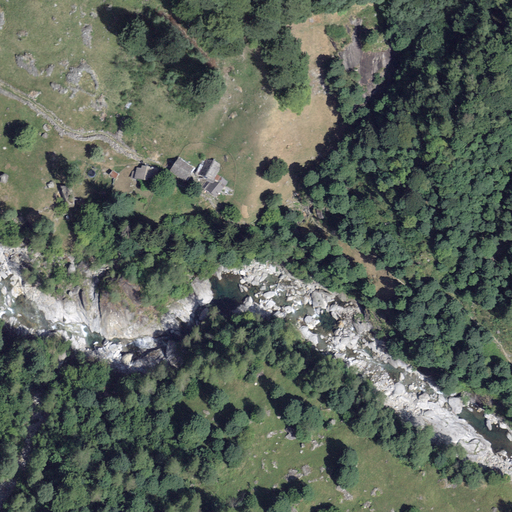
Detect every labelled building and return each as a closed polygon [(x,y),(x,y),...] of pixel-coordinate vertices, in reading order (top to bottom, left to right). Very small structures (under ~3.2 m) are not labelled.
[(193,169),(179,158),(169,170),(184,181),(193,169)] [(221,165),(206,159),(199,174),(208,178),(213,181),(216,175),(221,165)] [(156,181),(158,168),(141,166),(141,169),(137,168),(136,172),(132,171),(131,178),(156,181)] [(118,174),(112,171),(109,176),(115,179),(118,174)] [(228,182),(216,175),(213,181),(208,178),(202,187),(216,197),(228,182)]
